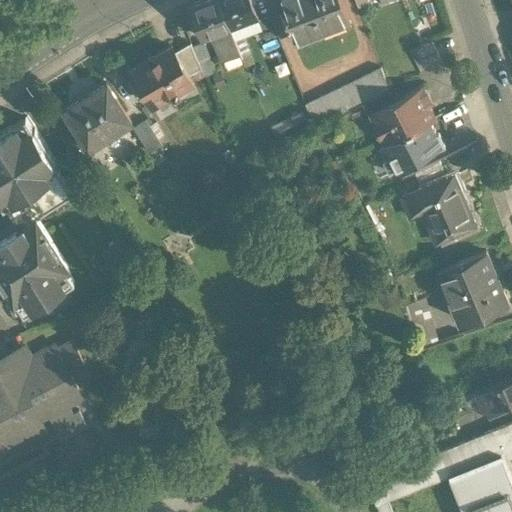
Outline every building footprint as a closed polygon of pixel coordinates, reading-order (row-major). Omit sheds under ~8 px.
[(218,0),(202,0),(188,6),(202,39),(211,35),(222,62),(240,55),(234,40),(229,28),(218,0)] [(250,0),(218,0),(229,28),(257,17),(250,0)] [(340,0),(276,0),(293,43),(348,22),(340,0)] [(366,0),(353,0),(357,9),(369,5),(366,0)] [(270,17),(258,21),(265,40),(278,36),(270,17)] [(249,56),(241,37),(234,40),(240,55),(242,59),(249,56)] [(430,42),(409,52),(414,63),(435,52),(430,42)] [(201,70),(191,45),(174,54),(187,77),(201,70)] [(171,47),(131,69),(151,106),(191,84),(187,77),(174,54),(171,47)] [(435,52),(414,63),(419,74),(441,63),(435,52)] [(380,68),(305,105),(313,126),(363,102),(388,89),(380,68)] [(106,83),(63,109),(87,149),(103,139),(100,134),(127,118),(106,83)] [(388,89),(363,102),(369,114),(395,100),(390,89),(388,89)] [(395,100),(369,114),(373,122),(371,126),(376,137),(381,138),(384,143),(429,120),(434,118),(428,105),(430,100),(427,93),(421,91),(420,89),(395,100)] [(26,118),(11,127),(10,125),(0,131),(0,206),(2,209),(6,207),(18,224),(0,235),(0,280),(13,299),(15,298),(23,310),(38,300),(44,301),(49,299),(53,295),(55,289),(72,278),(63,265),(66,263),(34,215),(71,190),(58,171),(61,170),(26,118)] [(161,144),(145,119),(133,127),(148,152),(161,144)] [(429,120),(384,143),(378,146),(391,171),(442,145),(429,120)] [(438,161),(415,173),(421,188),(445,178),(438,161)] [(421,188),(417,189),(424,204),(421,205),(428,223),(431,222),(439,241),(473,226),(452,175),(445,178),(421,188)] [(485,253),(439,271),(460,320),(481,311),(482,314),(507,304),(485,253)] [(70,369),(84,362),(72,340),(59,347),(56,343),(31,356),(28,350),(17,355),(15,353),(0,360),(0,458),(6,455),(5,452),(19,445),(20,448),(49,434),(41,419),(49,414),(60,434),(86,421),(78,406),(73,409),(64,392),(78,385),(70,369)] [(511,376),(476,391),(483,409),(509,399),(511,404),(511,403),(511,376)] [(509,399),(483,409),(488,421),(511,410),(511,403),(511,404),(509,399)] [(511,511),(511,424),(367,483),(376,506),(388,501),(448,477),(462,511),(511,511)] [(391,511),(388,501),(376,506),(378,511),(391,511)]
